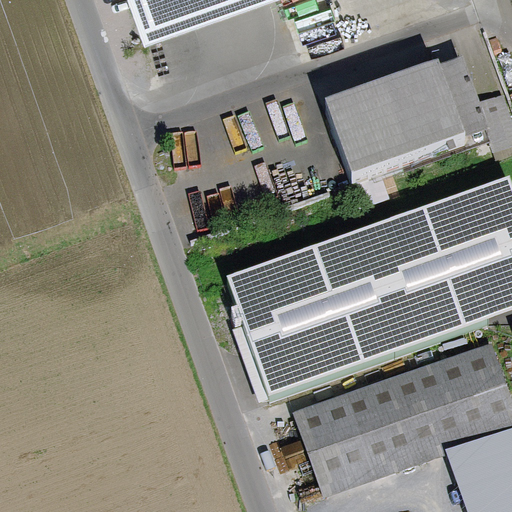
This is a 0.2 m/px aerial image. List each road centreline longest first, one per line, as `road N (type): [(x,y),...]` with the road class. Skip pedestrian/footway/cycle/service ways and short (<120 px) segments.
road 1 (residential): [(81,0),(263,511)]
road 2 (unknown): [(511,45),(480,25),(452,21),(124,121)]
